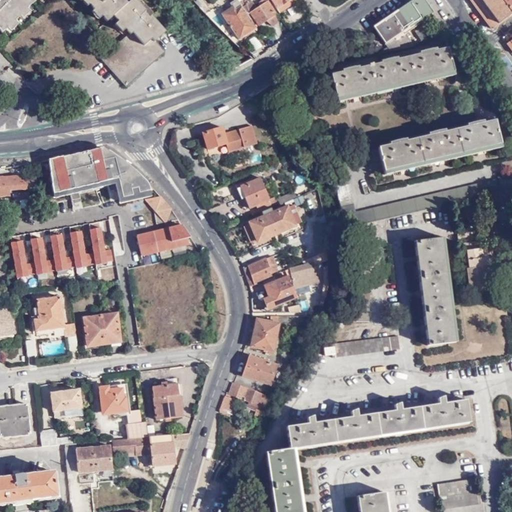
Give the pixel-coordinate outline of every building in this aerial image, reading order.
[(8,0),(6,1),(5,0),(0,0),(0,31),(1,32),(19,16),(18,15),(34,0),(38,0),(40,2),(41,0),(8,0)] [(102,59),(125,85),(163,52),(153,42),(164,32),(150,16),(153,14),(148,8),(138,17),(136,15),(134,13),(141,7),(134,0),(130,0),(127,4),(123,0),(78,0),(80,1),(80,0),(83,0),(93,10),(94,8),(106,22),(112,16),(129,35),(102,59)] [(234,0),(230,3),(233,9),(233,8),(235,10),(241,6),(237,0),(234,0)] [(237,0),(241,6),(247,16),(250,14),(259,26),(264,23),(274,16),(275,16),(266,2),(256,9),(252,3),(245,6),(241,0),(237,0)] [(286,0),(275,8),(278,13),(296,1),(295,0),(286,0)] [(373,27),(390,52),(414,46),(405,31),(414,26),(423,40),(442,26),(432,12),(433,12),(424,0),(411,0),(407,3),(376,24),(373,27)] [(511,0),(471,0),(492,28),(511,13),(511,0)] [(138,17),(148,8),(144,5),(141,7),(134,13),(138,17)] [(239,39),(255,28),(247,16),(241,6),(235,10),(233,8),(233,9),(223,15),(239,39)] [(274,16),(264,23),(270,27),(276,23),(274,16)] [(249,40),(255,50),(262,46),(255,35),(249,40)] [(427,81),(455,75),(448,48),(330,75),(331,77),(323,79),(328,101),(336,100),(336,102),(359,97),(393,89),(427,81)] [(480,153),(502,148),(495,121),(379,148),(379,149),(368,152),(372,172),(384,170),(385,175),(404,170),(442,161),(480,153)] [(229,151),(258,142),(252,124),(224,133),(222,127),(203,134),(208,149),(227,143),(229,151)] [(98,147),(47,160),(52,198),(68,194),(70,200),(78,198),(77,192),(106,185),(107,191),(116,189),(119,200),(132,197),(131,191),(137,190),(138,196),(150,193),(149,189),(147,186),(137,176),(132,171),(115,158),(98,147)] [(329,161),(344,229),(449,204),(468,200),(476,198),(500,192),(511,189),(511,176),(511,174),(498,177),(498,178),(356,211),(344,158),(329,161)] [(35,163),(34,163),(35,175),(24,176),(25,189),(38,188),(37,184),(35,163)] [(25,189),(24,176),(0,177),(0,196),(7,197),(7,191),(25,189)] [(269,199),(260,178),(239,186),(239,187),(249,208),(255,206),(258,213),(277,205),(274,197),(269,199)] [(116,189),(107,191),(110,202),(119,200),(116,189)] [(511,189),(500,192),(503,204),(511,201),(511,189)] [(170,208),(160,196),(144,198),(153,209),(156,224),(165,223),(166,224),(167,222),(177,220),(170,208)] [(78,198),(70,200),(72,210),(80,208),(78,198)] [(476,198),(468,200),(470,206),(478,204),(476,198)] [(250,223),(250,224),(257,241),(257,242),(294,226),(292,219),(298,216),(293,205),(287,208),(287,207),(273,213),(271,209),(261,213),(263,217),(250,223)] [(317,255),(328,250),(327,229),(326,223),(313,226),(317,255)] [(257,241),(250,224),(244,226),(251,243),(257,241)] [(181,225),(135,236),(140,256),(186,245),(185,239),(188,238),(181,225)] [(100,228),(90,230),(94,253),(96,264),(96,266),(106,264),(106,263),(113,261),(111,251),(104,252),(100,228)] [(370,322),(372,228),(357,228),(356,322),(370,322)] [(81,231),(70,233),(74,256),(76,267),(76,269),(86,267),(86,266),(93,265),(91,254),(84,255),(81,231)] [(61,234),(51,236),(57,272),(67,270),(66,269),(73,268),(72,257),(65,258),(61,234)] [(41,238),(31,239),(35,263),(36,274),(37,275),(47,273),(47,272),(54,271),(52,260),(45,261),(41,238)] [(442,238),(413,241),(416,259),(420,294),(425,328),(427,346),(456,342),(442,238)] [(21,241),(11,242),(17,278),(27,277),(27,275),(34,274),(32,263),(25,264),(21,241)] [(487,266),(489,266),(489,259),(487,248),(468,250),(470,268),(487,266)] [(313,265),(329,262),(328,250),(317,255),(311,258),(312,263),(289,269),(294,290),(320,283),(319,276),(316,277),(313,265)] [(201,286),(196,267),(193,255),(144,267),(148,287),(151,298),(201,286)] [(263,260),(244,269),(249,286),(271,276),(270,274),(278,271),(272,257),(263,260)] [(202,266),(196,267),(201,286),(201,289),(212,286),(209,274),(202,266)] [(470,268),(468,268),(470,286),(489,284),(487,269),(487,266),(470,268)] [(148,287),(144,267),(137,269),(141,288),(148,287)] [(284,270),(271,276),(272,278),(262,282),(269,297),(263,299),(267,310),(296,298),(284,270)] [(271,276),(249,286),(249,288),(262,282),(272,278),(271,276)] [(35,330),(63,327),(62,324),(59,296),(37,299),(39,319),(34,319),(35,330)] [(132,302),(140,347),(152,345),(146,306),(139,307),(138,301),(132,302)] [(0,334),(13,333),(12,321),(7,321),(6,309),(0,309),(0,334)] [(87,346),(121,341),(116,313),(83,317),(87,346)] [(279,325),(278,316),(270,317),(270,323),(257,319),(250,347),(273,352),(279,325)] [(306,330),(311,331),(315,325),(318,318),(313,317),(311,317),(306,330)] [(64,337),(68,337),(68,336),(75,335),(73,323),(62,324),(63,327),(64,337)] [(69,350),(77,350),(75,335),(68,336),(68,337),(69,350)] [(333,356),(331,356),(331,359),(399,349),(397,336),(330,345),(330,348),(332,348),(333,356)] [(25,342),(27,355),(35,355),(34,341),(25,342)] [(324,357),(331,356),(333,356),(332,348),(330,348),(324,349),(324,357)] [(249,355),(242,374),(269,385),(276,365),(249,355)] [(183,418),(178,381),(161,383),(161,387),(153,388),(156,420),(183,418)] [(256,410),(261,412),(270,399),(232,382),(228,393),(248,402),(246,408),(256,412),(256,410)] [(103,414),(127,412),(126,397),(124,397),(123,389),(109,390),(109,386),(100,387),(103,414)] [(79,389),(50,392),(52,412),(53,411),(54,419),(82,415),(79,389)] [(219,412),(225,415),(231,398),(225,395),(219,412)] [(293,449),(470,422),(467,400),(445,403),(444,400),(444,397),(437,398),(438,404),(401,410),(400,407),(400,404),(393,404),(394,411),(357,416),(356,413),(356,410),(349,411),(350,418),(314,423),(313,420),(313,417),(306,418),(307,424),(286,427),(289,448),(265,452),(274,511),(302,511),(301,499),(296,466),(293,449)] [(0,435),(30,432),(26,403),(0,406),(0,435)] [(126,425),(127,438),(146,436),(145,423),(126,425)] [(153,425),(146,426),(147,436),(154,436),(153,425)] [(55,430),(40,431),(41,446),(63,444),(73,443),(73,437),(56,439),(55,430)] [(76,443),(73,443),(63,444),(66,473),(92,471),(111,469),(110,454),(134,452),(134,456),(150,454),(151,465),(174,463),(172,447),(185,446),(190,434),(154,436),(147,436),(146,436),(127,438),(110,439),(110,444),(76,447),(76,443)] [(171,490),(177,471),(166,468),(160,487),(171,490)] [(0,502),(21,500),(55,496),(52,470),(0,476),(0,502)] [(449,510),(479,505),(476,478),(446,483),(449,510)] [(388,511),(386,492),(357,497),(358,511),(388,511)]
